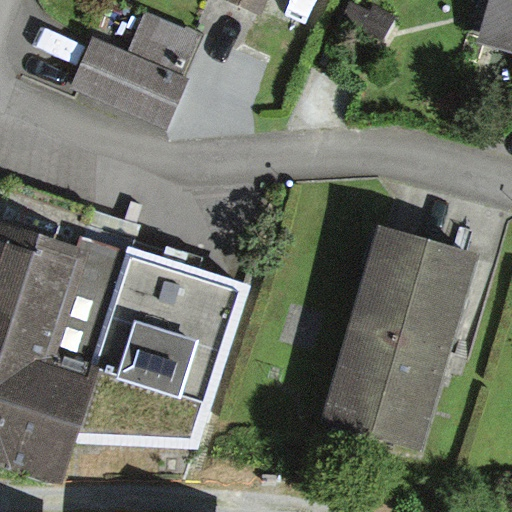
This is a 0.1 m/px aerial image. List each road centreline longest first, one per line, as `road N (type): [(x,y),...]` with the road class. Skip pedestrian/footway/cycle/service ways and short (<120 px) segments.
road 1 (residential): [(0,104),(173,169),(297,150),(442,161),(511,184)]
road 2 (residential): [(0,511),(119,499),(274,511)]
